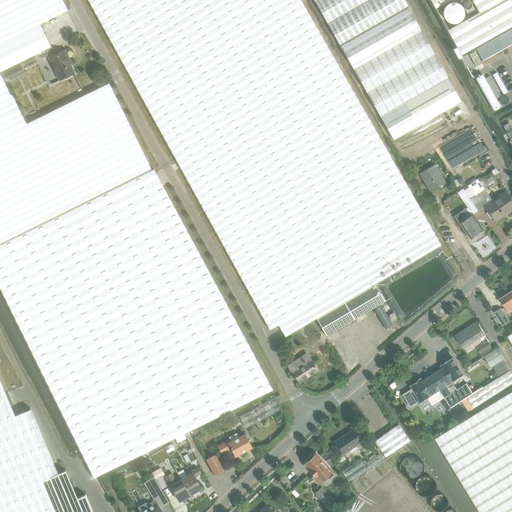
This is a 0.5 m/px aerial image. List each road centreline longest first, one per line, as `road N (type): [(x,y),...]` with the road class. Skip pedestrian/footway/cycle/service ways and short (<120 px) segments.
road 1 (unclassified): [(309,419),(76,0)]
road 2 (unclassified): [(309,419),(511,244)]
road 3 (unclassified): [(109,511),(65,460),(0,333)]
road 4 (unclassified): [(215,511),(309,419)]
